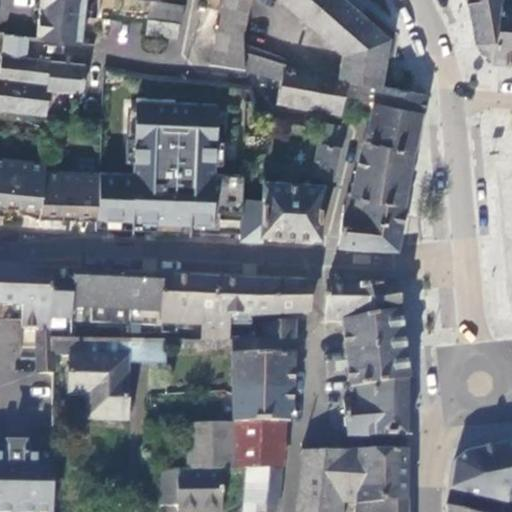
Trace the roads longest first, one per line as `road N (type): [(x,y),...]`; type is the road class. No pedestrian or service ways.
road 1 (residential): [(194,0),(181,45),(189,64),(252,78),(274,107),(353,124),(324,264)]
road 2 (tertiary): [(0,249),(324,264)]
road 3 (residential): [(324,264),(318,373),(297,439),(287,511)]
road 4 (tertiary): [(465,261),(452,100)]
road 5 (tertiary): [(428,511),(430,459),(479,383)]
road 6 (tertiary): [(324,264),(465,261)]
road 7 (tertiary): [(479,383),(465,261)]
